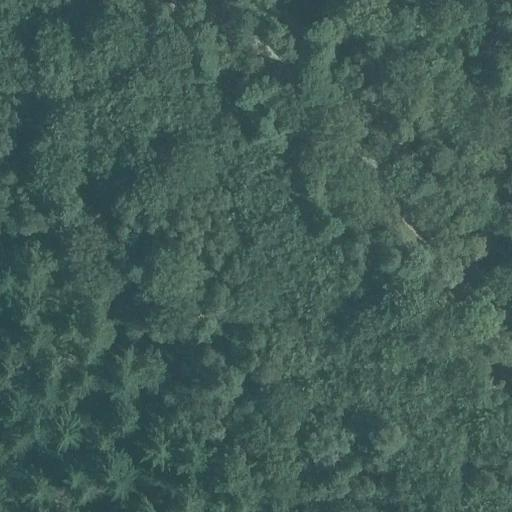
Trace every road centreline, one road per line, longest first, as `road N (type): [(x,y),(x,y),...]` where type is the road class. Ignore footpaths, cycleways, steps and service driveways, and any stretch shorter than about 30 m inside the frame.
road 1 (track): [(0,147),(330,511)]
road 2 (tertiary): [(511,319),(211,0)]
